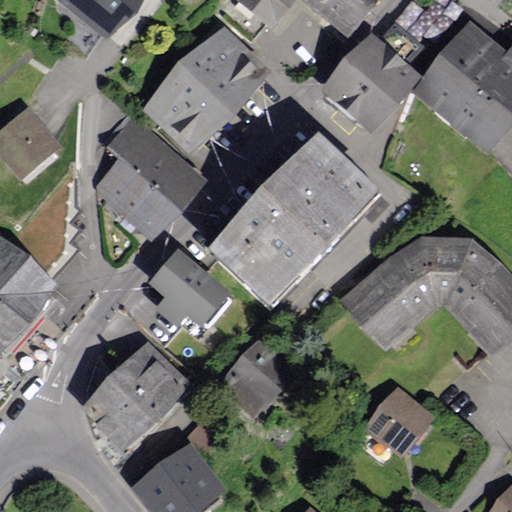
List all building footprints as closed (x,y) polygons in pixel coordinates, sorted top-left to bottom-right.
[(61,0),(57,5),(108,47),(147,0),(61,0)] [(347,44),(384,0),(232,0),(231,1),(273,37),(300,5),(347,44)] [(490,162),(511,134),(511,53),(509,57),(473,28),(414,100),(490,162)] [(273,84),(225,34),(143,112),(191,162),(273,84)] [(423,88),(373,43),(323,97),(373,142),(423,88)] [(63,152),(29,112),(0,136),(0,159),(23,186),(63,152)] [(208,184),(134,124),(111,152),(123,162),(95,197),(157,247),(208,184)] [(384,194),(315,129),(207,243),(275,308),(384,194)] [(511,342),(511,280),(477,240),(418,236),(344,299),(390,353),(445,305),(492,359),(511,342)] [(0,344),(52,286),(0,239),(0,344)] [(230,297),(177,249),(152,277),(204,324),(230,297)] [(264,334),(219,382),(259,418),(303,370),(264,334)] [(193,382),(149,339),(83,407),(127,450),(193,382)] [(437,417),(397,387),(367,428),(408,457),(437,417)] [(193,511),(226,488),(191,442),(133,485),(153,511),(193,511)] [(511,511),(511,483),(488,511),(511,511)]
